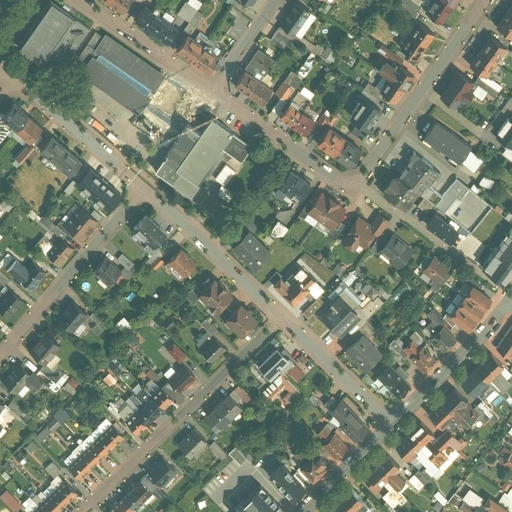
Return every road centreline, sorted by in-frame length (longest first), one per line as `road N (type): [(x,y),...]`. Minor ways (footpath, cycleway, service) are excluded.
road 1 (residential): [(280,316),(76,511)]
road 2 (residential): [(480,0),(353,178)]
road 3 (residential): [(142,189),(0,355)]
road 4 (residential): [(280,316),(142,189)]
road 5 (residential): [(142,189),(11,76)]
road 6 (residential): [(507,301),(391,418)]
road 7 (residential): [(216,88),(353,178)]
road 8 (residential): [(89,0),(216,88)]
road 9 (residential): [(391,418),(280,316)]
road 10 (residential): [(353,178),(470,266)]
road 11 (residential): [(391,418),(296,511)]
